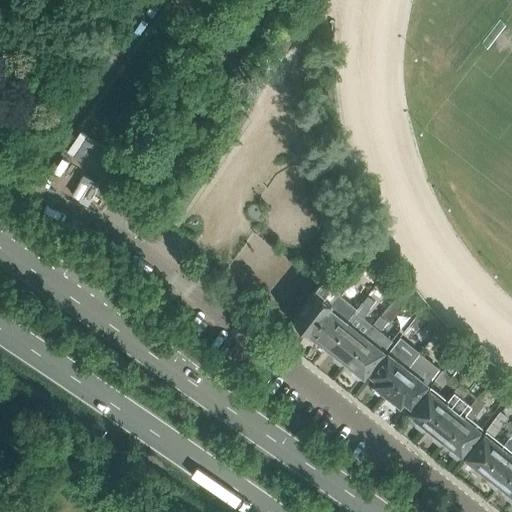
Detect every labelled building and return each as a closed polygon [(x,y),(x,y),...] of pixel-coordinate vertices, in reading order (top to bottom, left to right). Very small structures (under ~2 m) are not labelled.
[(267,47),(282,56),(294,33),(279,25),(267,47)] [(242,101),(164,215),(196,236),(272,121),(242,101)] [(291,318),(308,331),(331,303),(331,304),(336,298),(344,288),(326,275),(291,318)] [(344,288),(336,298),(343,303),(350,293),(344,288)] [(308,331),(308,332),(316,338),(316,342),(321,347),(325,346),(326,347),(346,322),(335,313),(338,309),(343,303),(336,298),(331,304),(331,303),(328,307),(308,331)] [(394,298),(386,308),(395,315),(403,305),(394,298)] [(354,311),(361,317),(368,307),(361,302),(354,311)] [(346,322),(326,347),(334,353),(334,357),(339,361),(343,360),(344,361),(364,336),(367,332),(372,326),(361,317),(354,311),(349,318),(346,322)] [(372,326),(379,331),(386,322),(379,316),(372,326)] [(364,336),(344,361),(352,367),(352,371),(357,375),(361,375),(363,376),(383,351),(372,342),(375,338),(374,337),(379,331),(372,326),(367,332),(364,336)] [(398,338),(370,374),(376,379),(372,384),(374,385),(374,389),(380,393),(384,393),(386,394),(409,365),(397,355),(406,344),(398,338)] [(409,365),(386,394),(388,396),(388,400),(394,404),(397,404),(399,405),(403,401),(409,405),(438,369),(430,363),(421,374),(409,365)] [(435,379),(442,385),(449,377),(442,371),(435,379)] [(453,393),(460,399),(466,391),(459,385),(453,393)] [(426,426),(427,426),(447,401),(429,387),(409,412),(416,418),(417,422),(422,427),(426,426)] [(470,407),(477,412),(483,404),(476,399),(470,407)] [(443,439),(444,440),(464,415),(447,401),(427,426),(434,432),(434,436),(439,440),(443,439)] [(464,415),(444,440),(451,445),(451,449),(456,454),(460,453),(461,454),(481,429),(464,415)] [(491,423),(497,429),(504,421),(497,415),(491,423)] [(482,470),(502,445),(484,431),(465,456),(472,462),(472,466),(478,471),(482,470)] [(511,453),(502,445),(482,470),(489,476),(489,480),(495,484),(499,484),(511,467),(511,453)] [(78,480),(60,467),(53,477),(70,491),(78,480)] [(511,467),(499,484),(502,486),(502,490),(508,495),(511,493),(511,467)] [(89,510),(91,511),(111,511),(96,500),(89,510)]
